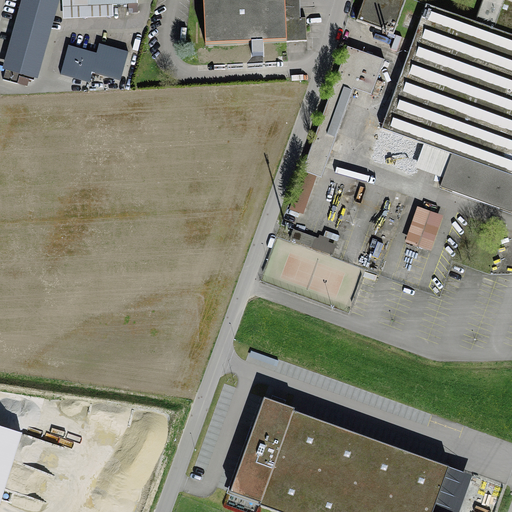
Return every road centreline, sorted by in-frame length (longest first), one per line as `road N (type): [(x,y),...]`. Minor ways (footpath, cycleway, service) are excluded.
road 1 (unknown): [(224,345),(511,453)]
road 2 (residential): [(511,353),(447,357),(245,286)]
road 3 (residential): [(163,511),(245,286)]
road 4 (residential): [(245,286),(324,64)]
road 5 (residential): [(324,64),(193,71),(168,57),(173,0)]
